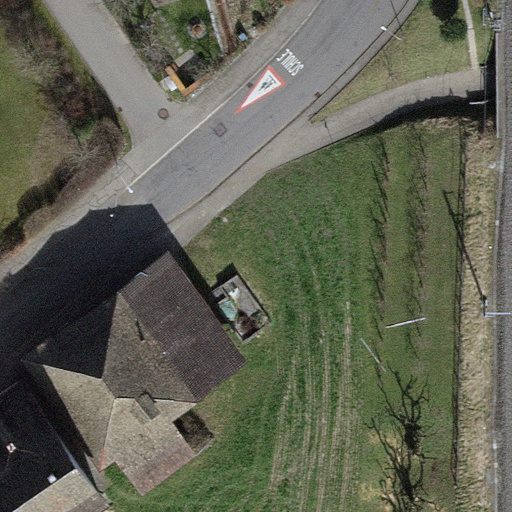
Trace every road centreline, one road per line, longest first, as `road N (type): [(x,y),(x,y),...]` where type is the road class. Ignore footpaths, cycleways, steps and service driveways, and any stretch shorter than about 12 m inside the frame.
road 1 (residential): [(0,343),(192,177)]
road 2 (residential): [(192,177),(318,54),(359,0)]
road 3 (residential): [(78,0),(192,177)]
